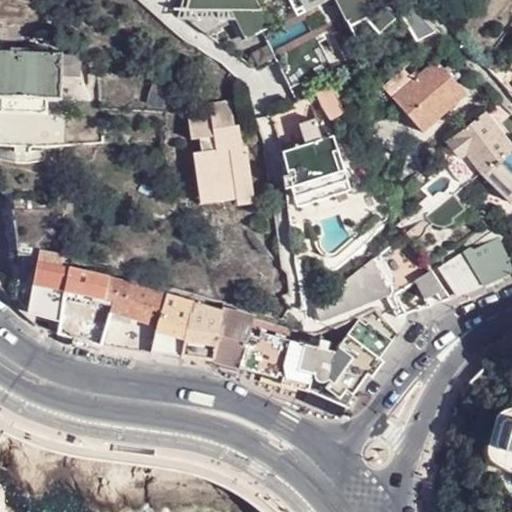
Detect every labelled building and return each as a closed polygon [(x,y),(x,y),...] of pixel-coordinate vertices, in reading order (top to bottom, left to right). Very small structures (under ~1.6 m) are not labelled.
[(189,0),(185,15),(228,14),(234,27),(257,71),(277,61),(262,32),(271,28),(257,0),(189,0)] [(294,0),(303,21),(333,8),(343,31),(412,1),(411,0),(294,0)] [(406,19),(421,45),(428,42),(442,35),(419,9),(406,19)] [(228,14),(185,15),(213,37),(234,27),(228,14)] [(448,40),(442,35),(428,42),(432,48),(448,40)] [(318,40),(277,61),(292,90),(332,69),(318,40)] [(48,98),(61,98),(62,76),(63,54),(63,52),(0,50),(0,95),(2,95),(48,98)] [(63,54),(62,76),(80,77),(81,62),(73,54),(63,54)] [(424,133),(468,94),(455,80),(452,76),(438,61),(420,76),(394,99),(424,133)] [(384,87),(394,99),(420,76),(416,72),(412,76),(405,69),(384,87)] [(317,94),(324,109),(340,102),(343,100),(342,97),(337,87),(336,85),(317,94)] [(47,113),(48,98),(2,95),(1,111),(47,113)] [(237,207),(255,204),(247,146),(242,147),(239,126),(234,126),(230,100),(208,103),(211,116),(187,119),(190,140),(199,139),(201,152),(193,154),(201,205),(236,200),(237,207)] [(325,111),(331,121),(345,113),(340,102),(324,109),(325,111)] [(511,145),(489,115),(451,145),(461,159),(468,154),(483,174),(511,151),(511,145)] [(298,125),(305,146),(322,141),(315,120),(298,125)] [(350,182),(334,137),(322,141),(305,146),(283,153),(290,175),(293,188),(296,198),(350,182)] [(511,151),(483,174),(511,203),(511,202),(511,151)] [(290,175),(285,177),(287,190),(293,188),(290,175)] [(296,198),(298,208),(353,192),(350,182),(296,198)] [(444,225),(452,221),(465,211),(454,197),(429,217),(436,223),(437,224),(444,225)] [(411,242),(436,223),(429,217),(406,235),(411,242)] [(511,265),(500,238),(473,250),(473,249),(470,248),(463,253),(485,285),(511,274),(511,265)] [(386,272),(399,266),(390,247),(378,256),(383,262),(386,272)] [(439,269),(457,296),(485,285),(463,253),(439,269)] [(38,260),(71,268),(71,261),(71,260),(39,254),(38,260)] [(384,289),(392,285),(386,272),(383,262),(378,256),(372,261),(384,289)] [(38,260),(28,313),(61,323),(71,268),(38,260)] [(314,306),(319,322),(385,296),(387,295),(384,289),(372,261),(314,306)] [(406,280),(401,265),(399,266),(386,272),(392,285),(406,280)] [(119,281),(71,268),(61,323),(59,335),(101,346),(119,281)] [(427,307),(449,298),(431,272),(414,282),(427,307)] [(385,296),(392,309),(400,305),(394,294),(414,282),(412,278),(406,280),(392,285),(384,289),(387,295),(385,296)] [(165,294),(119,281),(101,346),(151,353),(165,294)] [(151,353),(182,357),(193,313),(195,303),(165,294),(151,353)] [(207,307),(195,303),(193,313),(204,316),(207,307)] [(400,305),(392,309),(397,318),(406,314),(400,305)] [(214,361),(224,313),(207,307),(204,316),(193,313),(182,357),(214,361)] [(224,313),(214,361),(238,367),(239,365),(248,333),(253,318),(225,311),(224,313)] [(28,313),(27,319),(30,321),(41,328),(54,334),(59,335),(61,323),(28,313)] [(248,333),(239,365),(275,375),(276,371),(283,373),(282,376),(308,383),(311,370),(313,370),(313,373),(313,375),(314,376),(315,377),(316,378),(317,379),(318,380),(319,380),(321,380),(322,380),(323,380),(324,379),(326,379),(327,378),(329,379),(330,377),(351,392),(366,372),(377,356),(391,339),(367,321),(365,323),(358,318),(334,350),(326,348),(328,339),(319,338),(317,346),(259,330),(258,335),(248,333)] [(377,356),(366,372),(370,375),(381,359),(377,356)] [(486,364),(469,382),(489,400),(506,382),(486,364)] [(311,370),(308,383),(307,386),(343,403),(351,392),(330,377),(329,379),(327,378),(326,379),(324,379),(323,380),(322,380),(321,380),(319,380),(318,380),(317,379),(316,378),(315,377),(314,376),(313,375),(313,373),(313,370),(311,370)] [(308,383),(282,376),(280,381),(306,388),(307,386),(308,383)] [(498,447),(505,449),(511,421),(511,418),(507,418),(503,420),(496,443),(498,447)]
